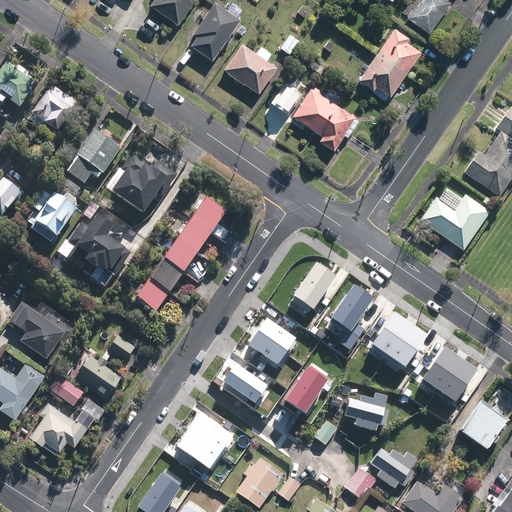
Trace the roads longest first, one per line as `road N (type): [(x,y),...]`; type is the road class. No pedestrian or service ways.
road 1 (residential): [(298,195),(78,511)]
road 2 (residential): [(298,195),(18,0)]
road 3 (residential): [(357,233),(511,11)]
road 4 (residential): [(511,342),(357,233)]
